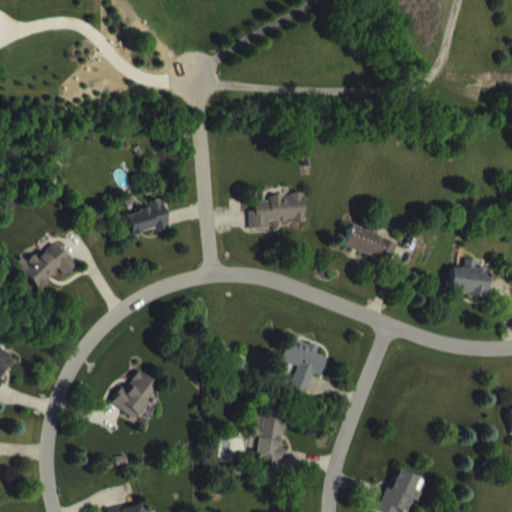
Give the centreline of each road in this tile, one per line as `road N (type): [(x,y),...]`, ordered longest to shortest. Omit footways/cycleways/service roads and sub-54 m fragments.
road 1 (residential): [(61,511),(55,430),(63,388),(115,304),(211,272)]
road 2 (residential): [(211,272),(270,276),(469,343),(511,342)]
road 3 (residential): [(191,73),(211,272)]
road 4 (residential): [(388,322),(335,468),(328,511)]
